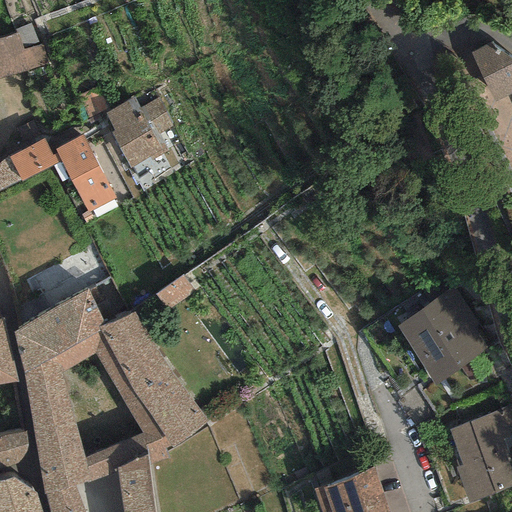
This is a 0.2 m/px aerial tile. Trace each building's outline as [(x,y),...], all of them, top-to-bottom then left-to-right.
[(0,38),(0,78),(50,63),(44,44),(23,50),(18,33),(0,38)] [(511,59),(495,46),(494,44),(470,52),(484,79),(511,65),(511,59)] [(511,65),(484,79),(495,102),(511,95),(511,65)] [(107,109),(98,89),(79,97),(87,117),(107,109)] [(134,97),(104,113),(114,130),(110,132),(130,169),(150,158),(151,161),(169,151),(159,133),(173,126),(158,98),(139,108),(134,97)] [(82,135),(54,149),(55,151),(60,161),(88,213),(115,198),(82,135)] [(51,153),(44,139),(9,157),(21,181),(60,161),(55,151),(51,153)] [(0,190),(21,181),(9,157),(0,163),(0,190)] [(196,292),(182,274),(156,292),(158,295),(169,310),(196,292)] [(14,331),(24,372),(61,353),(94,335),(105,326),(87,289),(20,329),(14,331)] [(476,332),(451,292),(396,326),(434,385),(483,354),(471,334),(476,332)] [(178,446),(209,426),(134,312),(118,321),(105,326),(94,335),(61,353),(24,372),(38,472),(49,511),(155,511),(150,464),(168,458),(168,451),(178,446)] [(3,319),(0,319),(0,384),(18,382),(3,319)] [(511,420),(508,408),(448,430),(461,466),(454,468),(467,504),(511,488),(511,476),(500,444),(511,439),(511,420)] [(0,437),(0,463),(29,455),(26,431),(0,437)] [(388,511),(373,469),(313,490),(321,511),(388,511)] [(13,478),(0,480),(0,511),(41,511),(35,492),(13,478)]
